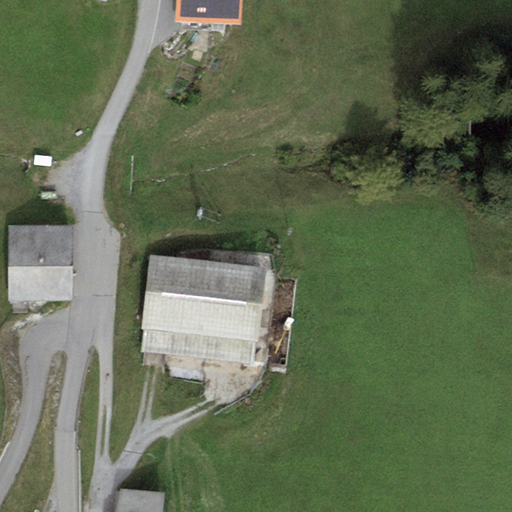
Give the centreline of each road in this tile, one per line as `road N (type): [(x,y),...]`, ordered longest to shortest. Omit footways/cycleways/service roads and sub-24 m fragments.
road 1 (unclassified): [(85,323),(94,278),(92,174),(148,0)]
road 2 (track): [(94,278),(107,350),(93,511)]
road 3 (unclassified): [(0,483),(31,412),(38,345),(57,326),(85,323)]
road 4 (unclassified): [(66,511),(65,429),(85,323)]
road 5 (track): [(100,470),(123,467),(141,433),(150,373)]
